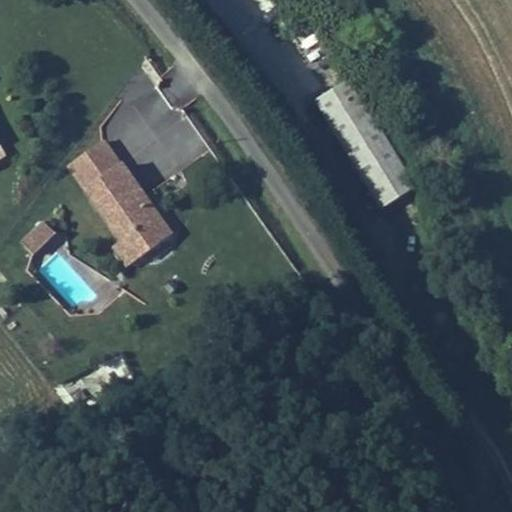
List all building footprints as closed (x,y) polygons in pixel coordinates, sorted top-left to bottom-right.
[(313,72),(321,90),(340,82),(333,64),(313,72)] [(353,79),(315,100),(376,210),(414,190),(353,79)] [(177,247),(128,174),(93,199),(128,252),(133,248),(146,268),(177,247)] [(41,220),(20,241),(33,254),(54,233),(41,220)] [(133,277),(146,268),(133,248),(128,252),(119,257),(133,277)] [(71,403),(103,392),(95,367),(62,378),(71,403)]
